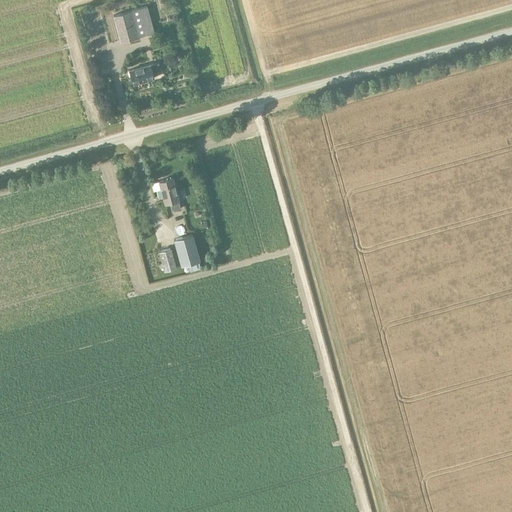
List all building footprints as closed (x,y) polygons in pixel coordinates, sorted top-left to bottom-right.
[(119,41),(153,32),(146,6),(112,15),(112,16),(113,16),(120,41),(119,41)] [(152,72),(160,70),(158,62),(150,64),(129,70),(132,83),(154,78),(152,72)] [(172,177),(158,181),(164,204),(170,202),(172,210),(180,208),(178,200),(172,177)] [(151,190),(159,187),(157,179),(149,181),(151,190)] [(192,234),(173,239),(181,265),(199,260),(192,234)] [(158,251),(164,270),(175,267),(170,248),(158,251)]
